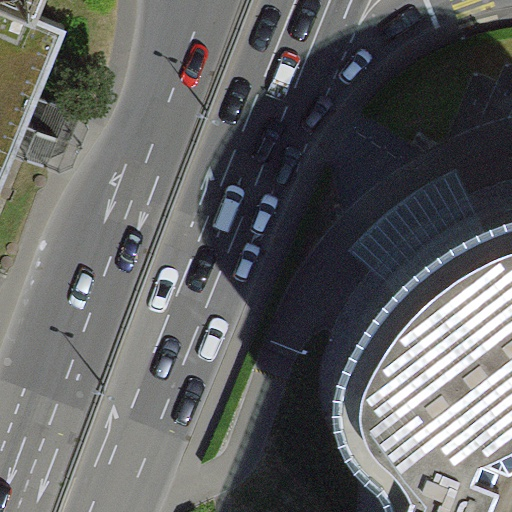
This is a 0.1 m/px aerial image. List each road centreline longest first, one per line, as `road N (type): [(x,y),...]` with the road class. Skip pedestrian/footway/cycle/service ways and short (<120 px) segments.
road 1 (primary): [(183,61),(14,511)]
road 2 (primary): [(110,511),(237,181)]
road 3 (primary): [(237,181),(380,31),(434,0)]
road 4 (primary): [(237,181),(308,0)]
